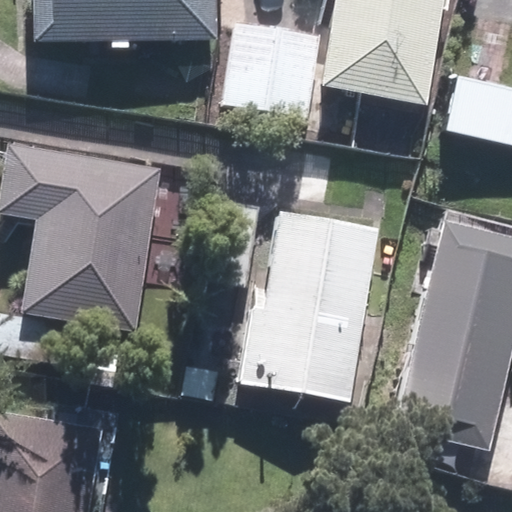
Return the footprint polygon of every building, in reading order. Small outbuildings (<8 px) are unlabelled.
[(33,0),(34,32),(210,31),(209,0),(33,0)] [(332,0),(319,76),(429,95),(445,0),(332,0)] [(312,24),(230,16),(223,96),(305,103),(312,24)] [(150,157),(2,139),(0,158),(0,202),(34,207),(24,295),(132,308),(150,157)] [(242,369),(353,384),(376,217),(275,203),(262,296),(252,295),(242,369)] [(251,212),(205,205),(193,291),(239,298),(251,212)] [(511,306),(511,251),(421,232),(376,440),(478,462),(511,306)] [(77,511),(87,417),(0,408),(0,511),(77,511)]
